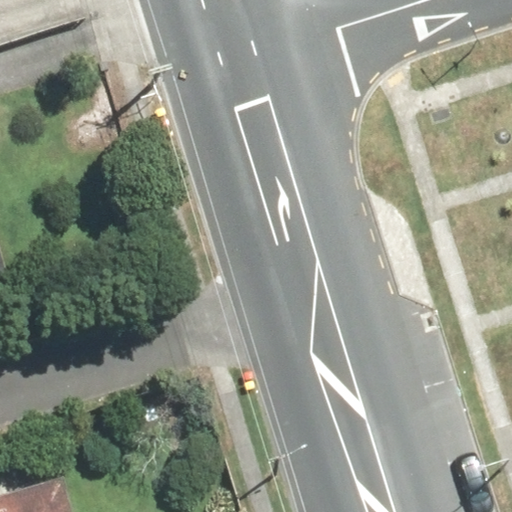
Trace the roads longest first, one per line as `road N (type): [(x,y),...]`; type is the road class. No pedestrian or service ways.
road 1 (secondary): [(365,511),(227,72)]
road 2 (residential): [(227,72),(446,0)]
